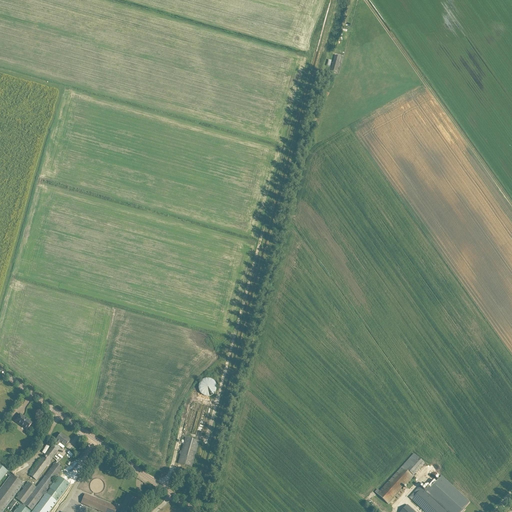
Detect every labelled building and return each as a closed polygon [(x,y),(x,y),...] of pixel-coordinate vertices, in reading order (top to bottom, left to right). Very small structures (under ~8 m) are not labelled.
[(340,63),(334,62),(331,72),(337,73),(340,63)] [(193,390),(173,462),(177,463),(175,468),(195,474),(197,469),(198,469),(218,397),(193,390)] [(20,414),(14,421),(27,430),(32,423),(20,414)] [(54,443),(52,447),(57,451),(60,448),(58,446),(63,449),(65,447),(66,444),(69,440),(65,437),(65,438),(61,435),(61,434),(59,436),(58,438),(56,440),(54,443)] [(57,451),(52,447),(45,456),(44,456),(29,476),(36,481),(51,461),(50,460),(57,451)] [(65,452),(59,461),(63,464),(68,454),(65,452)] [(415,477),(417,474),(416,474),(425,464),(414,454),(380,491),(378,489),(375,492),(389,505),(396,497),(398,499),(400,497),(398,495),(415,476),(415,477)] [(24,484),(11,474),(11,475),(7,472),(7,471),(0,465),(0,481),(6,473),(10,476),(0,489),(0,511),(2,511),(21,487),(23,488),(15,498),(23,504),(22,506),(21,505),(15,511),(49,511),(70,485),(59,476),(54,482),(53,482),(64,468),(61,466),(60,467),(55,463),(36,488),(28,482),(24,487),(22,486),(24,484)] [(463,511),(466,510),(464,509),(470,502),(442,476),(437,481),(435,479),(425,491),(420,487),(410,498),(425,511),(463,511)] [(101,511),(115,511),(118,508),(85,494),(81,503),(101,511)] [(128,495),(126,499),(119,511),(134,511),(136,508),(140,500),(128,495)] [(7,509),(11,511),(13,511),(19,504),(14,500),(7,509)]
